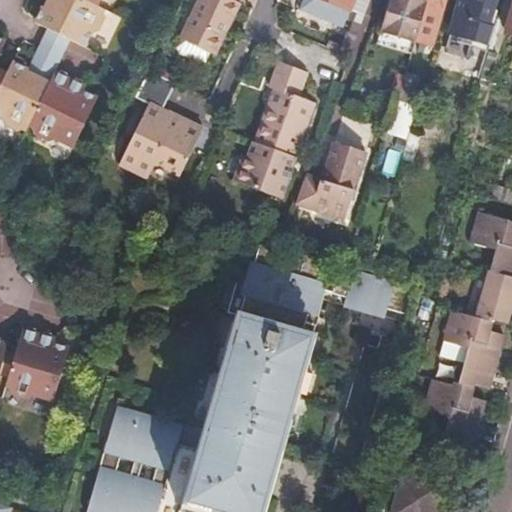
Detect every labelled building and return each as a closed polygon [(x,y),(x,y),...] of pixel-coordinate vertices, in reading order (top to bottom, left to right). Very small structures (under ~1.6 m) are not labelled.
[(67,42),(83,49),(89,36),(96,36),(101,23),(99,17),(101,11),(95,8),(78,0),(42,0),(33,18),(30,24),(45,32),(56,37),(67,42)] [(78,0),(95,8),(99,0),(78,0)] [(197,0),(179,41),(214,57),(223,37),(220,36),(226,22),(229,23),(238,6),(229,2),(229,0),(197,0)] [(342,27),(352,0),(303,0),(299,11),(342,27)] [(418,23),(424,4),(412,0),(387,0),(379,30),(413,41),(418,23)] [(442,0),(424,0),(424,4),(418,23),(425,25),(427,16),(425,13),(428,6),(439,9),(442,0)] [(459,0),(449,33),(461,36),(490,44),(494,28),(486,26),(494,0),(459,0)] [(56,37),(45,32),(28,64),(49,74),(52,75),(67,42),(56,37)] [(459,43),(487,51),(490,44),(461,36),(459,43)] [(487,51),(478,83),(487,86),(496,54),(487,51)] [(19,132),(21,130),(49,74),(28,64),(13,57),(8,68),(0,82),(0,127),(10,132),(15,130),(19,132)] [(235,183),(278,199),(292,160),(279,154),(283,144),(291,147),(308,104),(296,99),(305,75),(276,63),(266,88),(277,92),(271,108),(267,107),(253,144),(251,143),(235,183)] [(145,71),(132,99),(143,105),(162,113),(175,86),(145,71)] [(403,73),(395,100),(411,104),(418,77),(403,73)] [(49,74),(21,130),(24,129),(28,131),(29,138),(42,144),(47,141),(67,151),(92,102),(79,94),(81,88),(61,78),(52,75),(49,74)] [(162,113),(143,105),(117,164),(146,177),(153,163),(172,118),(162,113)] [(172,118),(153,163),(179,175),(200,129),(172,118)] [(303,177),(294,203),(342,221),(351,192),(350,192),(354,178),(355,178),(363,154),(332,145),(325,169),(326,169),(321,184),(303,177)] [(486,386),(500,333),(488,329),(490,318),(504,322),(511,289),(511,221),(477,211),(469,240),(492,248),(478,297),(476,296),(470,315),(451,310),(442,340),(466,347),(457,380),(452,379),(451,384),(431,379),(424,407),(447,415),(441,432),(470,440),(482,399),(469,395),(473,383),(486,386)] [(218,511),(259,511),(328,263),(258,244),(206,433),(115,408),(86,511),(87,511),(182,511),(185,503),(218,511)] [(6,383),(6,385),(11,387),(14,394),(27,398),(33,393),(53,398),(67,347),(54,343),(57,336),(42,332),(23,327),(17,348),(6,383)] [(0,366),(0,380),(6,383),(17,348),(6,346),(0,366)] [(409,379),(413,367),(402,363),(398,376),(409,379)] [(440,511),(442,506),(432,504),(437,487),(400,475),(390,511),(440,511)] [(0,511),(33,511),(0,502),(0,511)]
